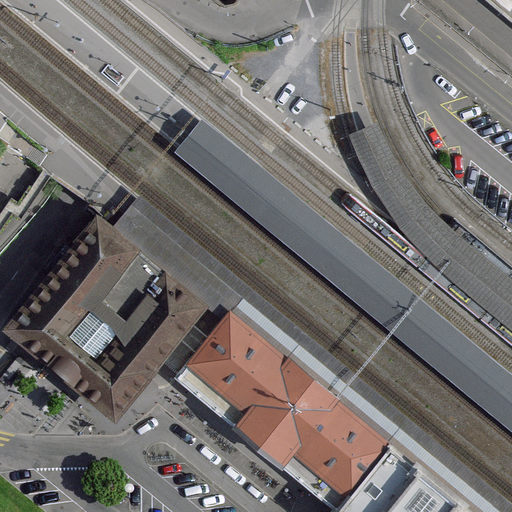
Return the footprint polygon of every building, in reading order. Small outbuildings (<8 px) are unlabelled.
[(511,370),(203,116),(175,149),(511,425),(511,370)] [(377,119),(352,132),(377,191),(401,225),(456,279),(511,325),(511,278),(455,231),(418,193),(398,163),(377,119)] [(312,335),(140,191),(113,224),(214,312),(221,319),(231,308),(285,354),(337,398),(450,494),(471,511),(511,511),(511,498),(461,457),(312,335)] [(99,218),(10,325),(62,367),(116,413),(162,358),(205,306),(99,218)] [(177,370),(176,372),(260,442),(338,506),(333,511),(472,511),(443,489),(231,308),(221,319),(177,370)]
